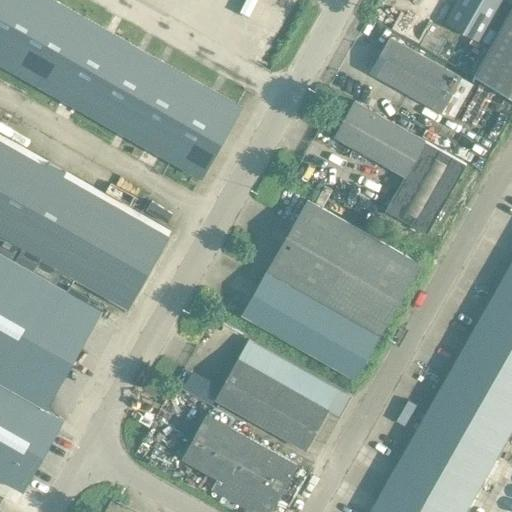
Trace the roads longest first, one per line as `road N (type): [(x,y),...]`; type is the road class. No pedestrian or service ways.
road 1 (unclassified): [(360,0),(99,455)]
road 2 (unclassified): [(309,511),(511,154)]
